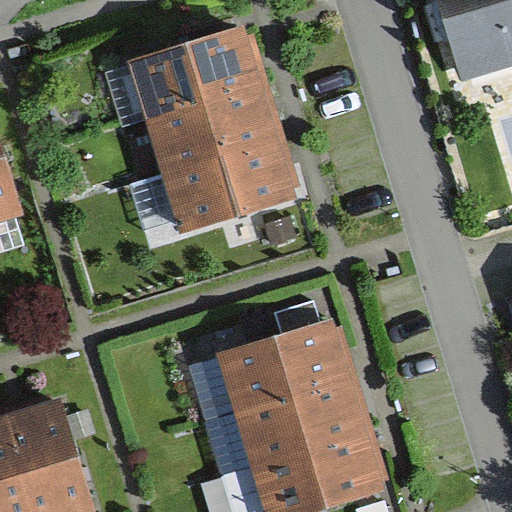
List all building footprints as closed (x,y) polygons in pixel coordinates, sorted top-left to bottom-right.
[(511,0),(447,0),(468,64),(511,50),(511,36),(511,34),(511,33),(511,0)] [(259,84),(243,28),(140,57),(156,113),(259,84)] [(275,140),(259,84),(156,113),(172,169),(275,140)] [(291,195),(275,140),(172,169),(188,225),(291,195)] [(0,154),(0,211),(16,206),(0,154)] [(346,372),(329,315),(226,346),(243,403),(346,372)] [(364,430),(346,372),(243,403),(261,461),(364,430)] [(58,398),(4,415),(35,511),(64,511),(92,503),(58,398)] [(35,511),(4,415),(0,416),(0,511),(35,511)] [(299,511),(381,488),(364,430),(261,461),(276,511),(299,511)]
